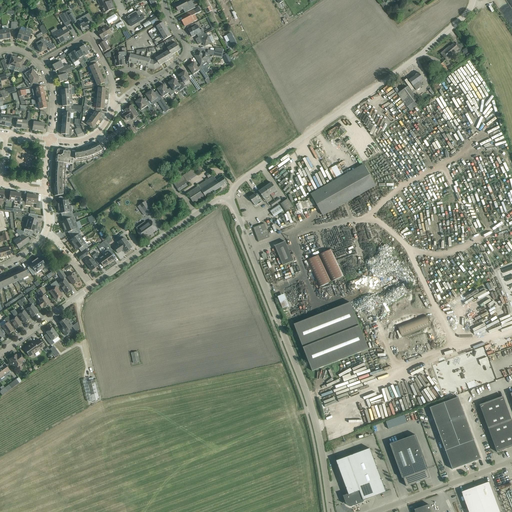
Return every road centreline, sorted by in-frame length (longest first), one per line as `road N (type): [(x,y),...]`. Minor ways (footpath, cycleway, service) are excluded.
road 1 (unclassified): [(331,511),(310,403),(228,195)]
road 2 (unclassified): [(228,195),(416,58),(473,0)]
road 3 (unknown): [(400,502),(381,434),(415,429),(435,489)]
road 4 (unclassified): [(91,286),(228,195)]
road 5 (unclassified): [(376,511),(511,461)]
road 6 (unknown): [(494,468),(472,403),(501,392),(511,420)]
